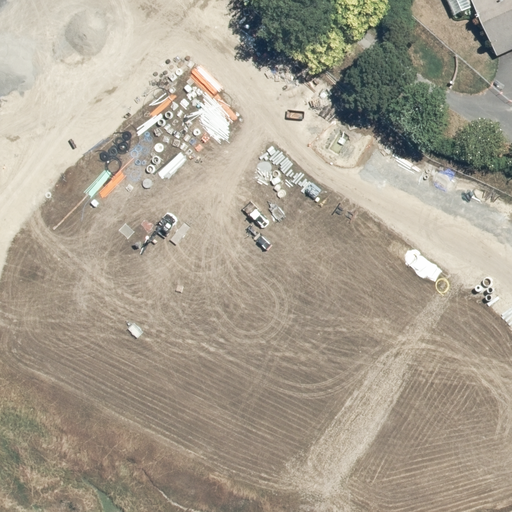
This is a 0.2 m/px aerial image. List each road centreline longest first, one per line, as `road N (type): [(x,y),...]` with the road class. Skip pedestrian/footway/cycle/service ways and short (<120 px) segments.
road 1 (residential): [(139,33),(233,77),(342,182),(511,298)]
road 2 (residential): [(139,33),(0,146)]
